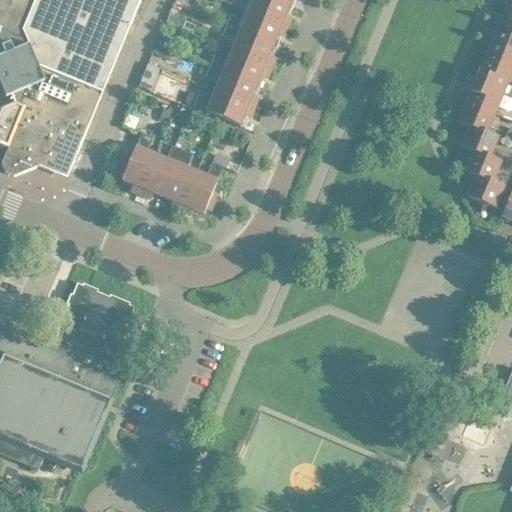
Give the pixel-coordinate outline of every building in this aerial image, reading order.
[(0,0),(0,23),(1,24),(0,26),(0,88),(4,99),(11,97),(13,104),(0,109),(0,145),(7,149),(0,166),(4,174),(13,177),(37,168),(52,173),(59,170),(68,174),(140,0),(0,0)] [(247,13),(287,29),(289,24),(286,17),(285,16),(289,6),(273,0),(244,0),(251,3),(247,13)] [(511,5),(507,3),(499,23),(511,28),(511,5)] [(225,27),(272,46),(276,36),(278,37),(285,34),(287,29),(247,13),(243,22),(229,17),(225,27)] [(208,32),(210,21),(196,18),(194,29),(208,32)] [(511,28),(499,23),(491,43),(511,52),(511,28)] [(231,53),(271,69),(273,64),(270,57),(268,56),(272,46),(225,27),(221,37),(235,43),(231,53)] [(511,52),(491,43),(483,63),(511,75),(511,52)] [(268,74),(271,69),(231,53),(227,62),(213,57),(209,67),(256,86),(260,76),(262,77),(268,74)] [(132,80),(160,91),(168,73),(140,61),(132,80)] [(474,83),(502,95),(507,83),(511,85),(511,75),(483,63),(474,83)] [(218,83),(214,93),(254,109),(256,104),(253,97),(251,96),(256,86),(209,67),(204,77),(218,83)] [(466,103),(494,115),(502,95),(474,83),(466,103)] [(254,109),(214,93),(210,102),(182,94),(176,103),(239,127),(243,116),(245,117),(252,114),(254,109)] [(486,135),(486,134),(494,115),(466,103),(457,124),(469,128),(486,135)] [(488,159),(489,159),(497,139),(486,134),(486,135),(469,128),(460,148),(471,153),(472,152),(488,159)] [(134,195),(139,197),(156,157),(146,153),(152,139),(141,134),(130,160),(123,162),(120,170),(123,177),(121,181),(132,186),(131,188),(134,195)] [(156,157),(139,197),(144,199),(151,196),(152,194),(162,198),(181,151),(171,147),(165,161),(156,157)] [(181,151),(162,198),(172,202),(171,204),(174,211),(179,213),(196,173),(186,169),(191,155),(181,151)] [(491,184),(492,183),(500,163),(489,159),(488,159),(472,152),(471,153),(463,173),(474,177),(491,184)] [(205,177),(196,173),(179,213),(184,215),(191,212),(192,211),(203,215),(204,211),(212,208),(215,200),(212,193),(222,168),(211,164),(205,177)] [(492,215),(496,204),(500,193),(503,188),(492,183),(491,184),(474,177),(466,198),(482,205),(480,210),(492,215)] [(505,208),(501,219),(511,223),(511,191),(510,197),(505,208)] [(496,204),(505,208),(510,197),(500,193),(496,204)] [(501,219),(505,208),(496,204),(492,215),(501,219)] [(79,471),(121,370),(52,341),(50,347),(0,326),(0,456),(38,472),(44,456),(79,471)] [(305,386),(292,418),(349,440),(380,360),(352,349),(333,397),(305,386)] [(511,511),(511,369),(502,396),(501,398),(500,399),(501,400),(511,404),(511,484),(509,492),(511,493),(511,511)] [(35,491),(42,478),(26,470),(19,483),(35,491)]
